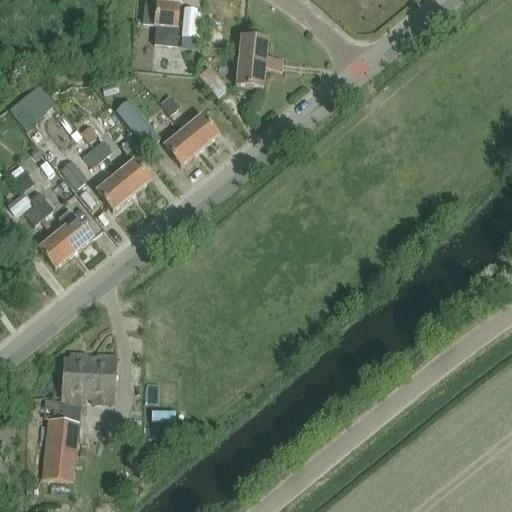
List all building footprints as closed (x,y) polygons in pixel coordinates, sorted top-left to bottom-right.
[(175,51),(179,12),(158,10),(158,14),(147,12),(146,29),(156,30),(154,48),(175,51)] [(185,12),(182,40),(184,40),(200,42),(203,14),(185,12)] [(266,63),(268,44),(240,41),(235,92),(263,95),(265,76),(282,77),(283,65),(266,63)] [(204,76),(221,98),(230,90),(213,68),(204,76)] [(55,108),(40,89),(10,113),(28,136),(40,126),(37,123),(42,119),(55,108)] [(161,110),(171,122),(182,113),(172,102),(161,110)] [(146,154),(160,143),(128,104),(114,115),(146,154)] [(182,136),(200,158),(218,143),(200,121),(182,136)] [(93,155),(103,147),(89,129),(79,136),(93,155)] [(181,173),(200,158),(182,136),(164,151),(181,173)] [(93,155),(103,166),(113,158),(104,146),(103,147),(93,155)] [(36,151),(29,158),(35,164),(42,157),(36,151)] [(93,174),(103,166),(93,155),(84,162),(93,174)] [(61,177),(76,196),(87,186),(72,167),(61,177)] [(116,183),(133,205),(152,190),(135,168),(116,183)] [(36,189),(27,177),(18,184),(27,196),(36,189)] [(114,220),(133,205),(116,183),(97,198),(114,220)] [(63,186),(59,188),(64,194),(67,191),(63,186)] [(36,212),(45,223),(55,215),(46,204),(36,212)] [(35,231),(45,223),(36,212),(26,219),(35,231)] [(56,237),(73,259),(93,244),(75,222),(68,214),(56,224),(62,232),(56,237)] [(54,274),(73,259),(56,237),(37,252),(54,274)] [(72,400),(72,401),(71,406),(114,408),(117,360),(70,358),(70,363),(64,363),(62,400),(72,400)] [(74,487),(80,427),(49,424),(42,484),(74,487)] [(164,446),(146,450),(150,470),(168,466),(164,446)]
